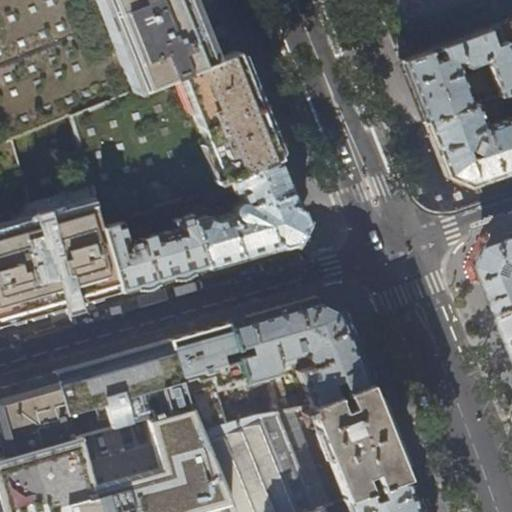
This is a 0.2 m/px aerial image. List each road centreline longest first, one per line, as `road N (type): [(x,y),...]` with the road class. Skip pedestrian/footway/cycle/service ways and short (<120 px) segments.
road 1 (residential): [(0,358),(391,245)]
road 2 (secondary): [(495,511),(391,245)]
road 3 (secondary): [(391,245),(294,0)]
road 4 (residential): [(391,245),(511,204)]
